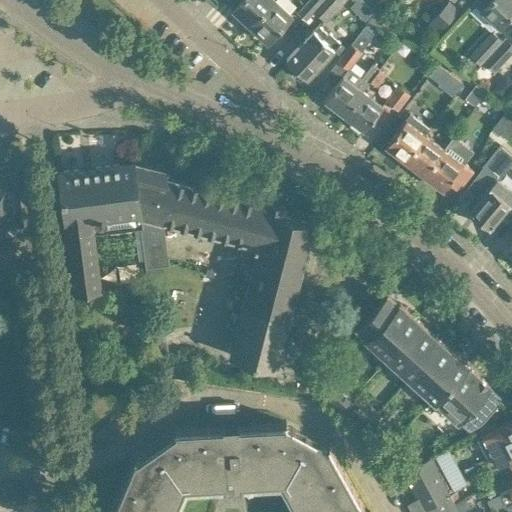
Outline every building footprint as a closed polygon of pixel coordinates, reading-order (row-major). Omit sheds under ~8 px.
[(249,25),(272,0),(239,0),(231,9),(249,25)] [(266,42),(291,16),(274,0),(272,0),(249,25),(266,42)] [(314,12),(324,0),(306,0),(295,12),(305,21),(314,12)] [(325,22),(345,0),(324,0),(314,12),(325,22)] [(367,0),(376,8),(383,0),(367,0)] [(436,34),(459,9),(448,0),(426,24),(436,34)] [(495,28),(511,10),(511,0),(471,0),(471,1),(490,19),(488,22),(495,28)] [(306,78),(335,47),(340,41),(331,31),(330,33),(320,23),(314,30),(313,29),(286,58),(306,78)] [(398,35),(410,41),(416,30),(405,23),(398,35)] [(480,59),(500,38),(492,30),(470,54),(480,63),(482,61),(480,59)] [(492,70),(511,48),(511,44),(503,36),(500,38),(480,59),(482,61),(492,70)] [(364,88),(370,80),(379,67),(373,62),(362,76),(350,66),(363,50),(352,41),(337,61),(347,68),(324,98),(344,113),(364,88)] [(470,61),(463,68),(469,74),(475,66),(470,61)] [(387,73),(379,67),(370,80),(377,85),(387,73)] [(397,109),(410,92),(398,83),(386,101),(397,109)] [(476,84),(465,98),(474,105),(485,91),(476,84)] [(384,103),(364,88),(344,113),(364,129),(384,103)] [(495,110),(511,124),(511,95),(510,94),(495,110)] [(426,131),(427,132),(430,127),(410,112),(385,145),(404,159),(426,131)] [(423,174),(445,146),(427,132),(426,131),(404,159),(423,174)] [(445,146),(423,174),(442,189),(447,183),(457,190),(474,169),(464,162),(464,161),(473,150),(453,135),(445,146)] [(483,166),(467,187),(480,197),(469,210),(490,227),(511,199),(511,189),(498,178),(511,161),(511,154),(499,144),(482,165),(483,166)] [(142,224),(135,161),(58,170),(72,291),(98,288),(91,234),(139,228),(139,225),(142,224)] [(259,234),(267,203),(164,176),(166,169),(135,161),(142,224),(139,225),(139,228),(141,228),(146,266),(149,266),(150,271),(164,269),(164,264),(169,264),(164,221),(254,245),(257,234),(259,234)] [(20,220),(13,169),(10,170),(9,166),(0,167),(0,245),(4,245),(2,222),(20,220)] [(274,370),(313,223),(282,215),(285,205),(267,201),(267,203),(259,234),(257,234),(254,245),(258,249),(229,358),(274,370)] [(489,386),(462,361),(439,339),(417,319),(399,302),(398,303),(391,296),(387,293),(357,326),(368,336),(367,337),(388,357),(409,376),(434,399),(458,420),(459,419),(470,429),(471,427),(473,426),(474,427),(481,423),(500,402),(497,399),(500,396),(489,386)] [(169,352),(166,329),(156,331),(159,353),(169,352)] [(169,361),(166,375),(190,379),(192,365),(169,361)] [(326,369),(310,385),(311,386),(320,394),(322,396),(337,380),(326,369)] [(348,419),(360,430),(368,421),(356,411),(348,419)] [(511,418),(477,436),(488,457),(491,456),(511,444),(511,418)] [(287,421),(251,423),(239,423),(239,422),(223,423),(223,424),(175,427),(175,429),(137,456),(135,455),(111,511),(173,511),(185,484),(282,479),(301,511),(371,511),(371,510),(367,511),(366,511),(329,445),(327,446),(287,424),(287,421)] [(360,430),(372,441),(380,432),(368,421),(360,430)] [(511,444),(491,456),(497,467),(507,462),(511,470),(511,444)] [(461,471),(448,447),(430,457),(442,481),(461,471)] [(442,481),(430,457),(404,472),(418,498),(423,509),(450,495),(448,492),(442,481)] [(466,482),(461,471),(442,481),(448,492),(466,482)] [(511,501),(511,489),(501,494),(506,505),(511,501)] [(458,511),(454,503),(450,495),(423,509),(418,498),(408,503),(412,511),(458,511)] [(474,511),(467,496),(454,503),(458,511),(474,511)]
